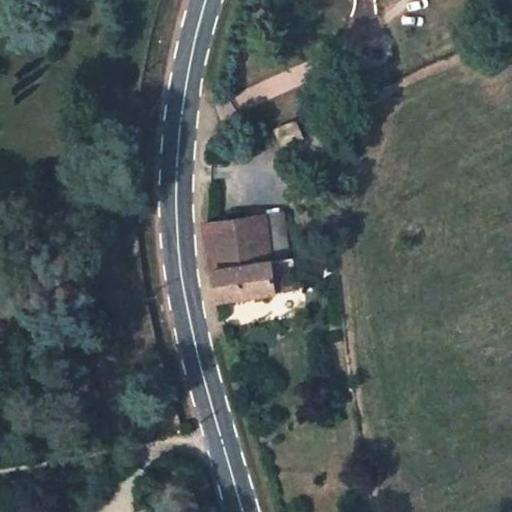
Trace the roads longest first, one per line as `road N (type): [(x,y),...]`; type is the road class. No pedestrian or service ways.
road 1 (unclassified): [(242,511),(179,262),(176,155),(190,53),(207,0)]
road 2 (unknown): [(222,446),(0,479)]
